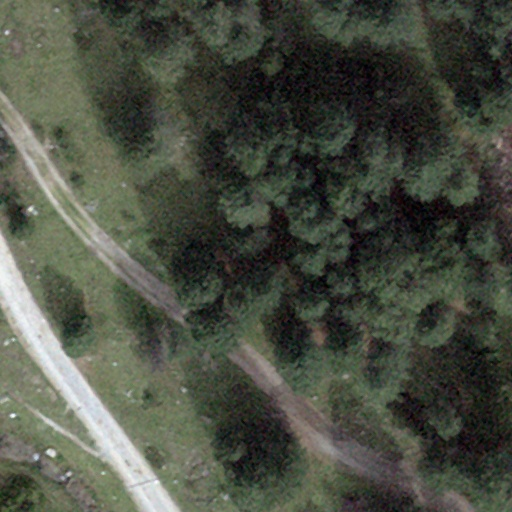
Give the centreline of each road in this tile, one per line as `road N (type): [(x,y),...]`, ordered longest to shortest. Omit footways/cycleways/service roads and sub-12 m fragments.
road 1 (track): [(0,109),(81,223),(182,313),(299,398),(338,456),(434,511)]
road 2 (track): [(161,511),(0,255)]
